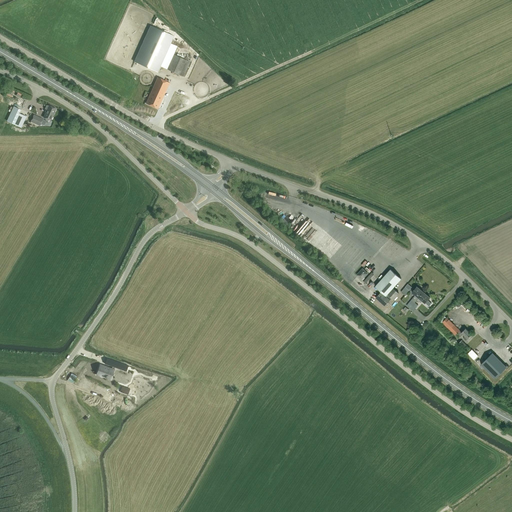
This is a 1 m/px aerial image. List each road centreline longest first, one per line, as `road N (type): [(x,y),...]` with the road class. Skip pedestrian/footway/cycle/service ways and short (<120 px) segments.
road 1 (unclassified): [(511,439),(433,390),(249,242),(186,211)]
road 2 (primary): [(511,422),(418,358),(211,188)]
road 3 (unclassified): [(511,324),(464,276),(386,220),(230,160)]
road 4 (unclassified): [(230,160),(150,125),(0,37)]
road 5 (primary): [(211,188),(0,51)]
road 6 (unclassified): [(186,211),(100,128),(0,71)]
road 7 (tertiary): [(52,381),(145,238),(186,211)]
